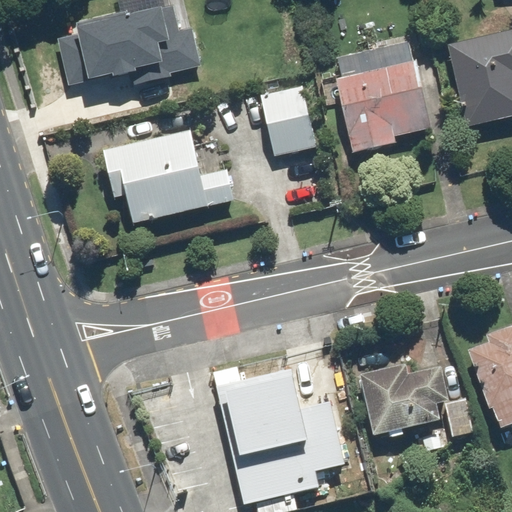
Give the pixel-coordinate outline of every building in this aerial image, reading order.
[(61,30),(72,79),(129,66),(132,80),(203,63),(193,20),(177,24),(171,0),(160,0),(82,18),(84,25),(61,30)] [(511,32),(446,44),(461,131),(511,121),(511,32)] [(408,42),(334,61),(339,80),(330,82),(350,160),(397,148),(395,138),(430,129),(408,42)] [(184,81),(189,101),(269,79),(264,58),(184,81)] [(300,86),(258,98),(276,161),(318,149),(300,86)] [(190,132),(98,155),(111,204),(123,202),(130,231),(236,204),(227,171),(201,177),(190,132)] [(511,324),(482,335),(485,342),(465,349),(494,435),(511,428),(511,324)] [(404,365),(356,376),(371,440),(434,425),(430,408),(446,404),(437,369),(407,376),(404,365)] [(301,410),(292,371),(215,388),(242,506),(319,489),(315,471),(343,464),(329,403),(301,410)] [(465,400),(442,406),(451,438),(473,432),(465,400)]
